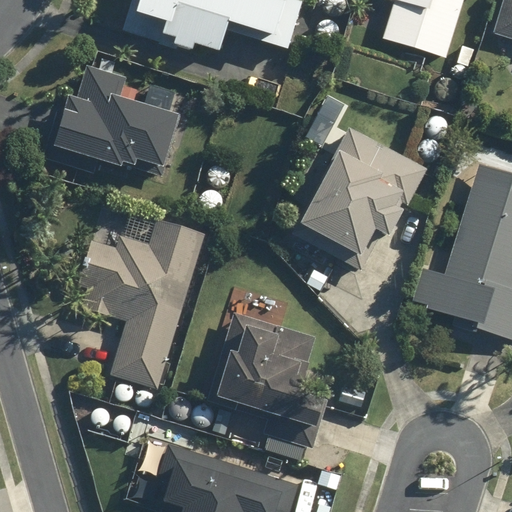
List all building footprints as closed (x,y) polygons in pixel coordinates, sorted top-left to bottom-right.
[(227,40),(286,58),(302,9),(271,0),(235,0),(235,2),(228,0),(133,0),(122,40),(174,55),(173,60),(192,65),(193,59),(219,67),(227,40)] [(382,0),(381,4),(394,8),(382,45),(445,65),(466,0),(467,0),(473,2),(474,0),(382,0)] [(511,0),(504,0),(492,41),(511,47),(511,0)] [(125,88),(86,77),(76,113),(68,110),(64,123),(55,121),(41,167),(93,182),(95,176),(120,183),(121,178),(133,181),(135,175),(164,184),(176,144),(173,143),(180,123),(120,105),(125,88)] [(350,138),(292,244),(361,282),(379,249),(388,254),(402,228),(395,224),(401,212),(407,216),(427,180),(350,138)] [(511,199),(511,202),(474,190),(446,285),(424,278),(414,310),(428,314),(426,320),(453,328),(450,336),(476,344),(478,338),(511,347),(511,199)] [(157,397),(203,242),(156,227),(148,255),(118,246),(115,258),(91,250),(77,295),(87,298),(81,317),(125,330),(109,383),(157,397)] [(327,285),(314,278),(306,291),(319,299),(327,285)] [(315,348),(234,322),(206,411),(267,430),(263,442),(311,458),(326,409),(300,401),(308,376),(306,376),(315,348)] [(211,439),(223,444),(227,435),(214,430),(211,439)] [(291,511),(297,493),(169,453),(158,490),(163,491),(156,511),(291,511)]
